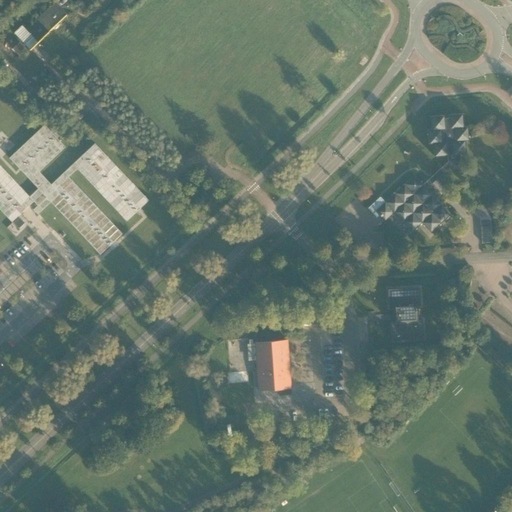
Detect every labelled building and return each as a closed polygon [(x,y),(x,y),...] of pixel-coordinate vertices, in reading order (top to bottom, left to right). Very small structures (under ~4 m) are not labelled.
[(187,0),(115,65),(174,131),(198,110),(160,67),(234,0),(256,0),(267,12),(275,5),(281,12),(294,0),(187,0)] [(30,49),(67,15),(56,3),(26,30),(22,25),(15,32),(30,49)] [(292,34),(301,43),(269,73),(290,96),(341,49),(311,16),(292,34)] [(12,48),(19,55),(27,48),(20,41),(12,48)] [(255,107),(262,98),(254,92),(247,100),(255,107)] [(435,173),(439,177),(451,165),(454,168),(461,168),(459,153),(466,153),(465,140),(469,139),(468,126),(463,126),(462,113),(448,114),(449,117),(444,117),(444,115),(430,116),(431,129),(428,129),(429,143),(433,143),(434,156),(447,155),(448,161),(435,173)] [(197,122),(180,140),(190,149),(207,130),(197,122)] [(0,164),(0,208),(11,221),(33,200),(38,205),(33,209),(37,213),(50,201),(100,253),(121,233),(68,176),(77,168),(126,220),(148,200),(95,143),(51,184),(38,171),(64,146),(44,125),(9,157),(38,188),(29,196),(0,164)] [(174,150),(181,143),(173,135),(166,142),(174,150)] [(182,180),(186,184),(186,185),(194,178),(190,173),(182,180)] [(427,188),(439,177),(435,173),(423,184),(414,174),(385,202),(380,196),(368,208),(376,217),(379,215),(384,221),(394,212),(412,231),(422,222),(431,232),(450,214),(427,188)] [(19,228),(25,223),(19,217),(13,222),(19,228)] [(492,242),(491,226),(491,219),(480,220),(482,242),(482,243),(492,242)] [(396,308),(396,314),(396,321),(392,321),(393,341),(424,339),(423,320),(418,320),(418,306),(421,306),(420,287),(388,289),(389,308),(396,308)] [(284,314),(285,326),(310,325),(309,313),(284,314)] [(268,341),(267,333),(255,334),(255,342),(258,390),(291,388),(288,339),(268,341)] [(379,352),(379,343),(371,343),(371,352),(379,352)]
